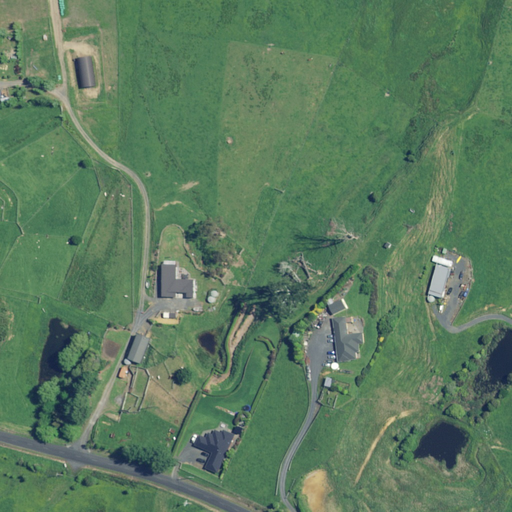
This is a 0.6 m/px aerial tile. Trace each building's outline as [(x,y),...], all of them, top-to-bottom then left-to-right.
[(431,261),(437,263),(428,294),(442,298),(452,261),(439,257),(433,256),(431,261)] [(178,279),(179,265),(165,265),(164,297),(177,297),(177,292),(188,293),(188,298),(194,298),(195,280),(178,279)] [(219,293),(213,289),(206,301),(213,304),(219,293)] [(336,304),(334,299),(329,301),(335,315),(349,308),(345,300),(336,304)] [(354,317),(348,318),(335,319),(339,362),(358,360),(357,351),(361,351),(360,344),(366,344),(365,333),(349,335),(348,324),(355,323),(354,317)] [(152,339),(140,334),(130,359),(142,364),(152,339)] [(234,435),(224,430),(223,433),(216,430),(214,435),(209,433),(207,438),(201,435),(196,446),(213,454),(206,468),(217,473),(234,435)]
